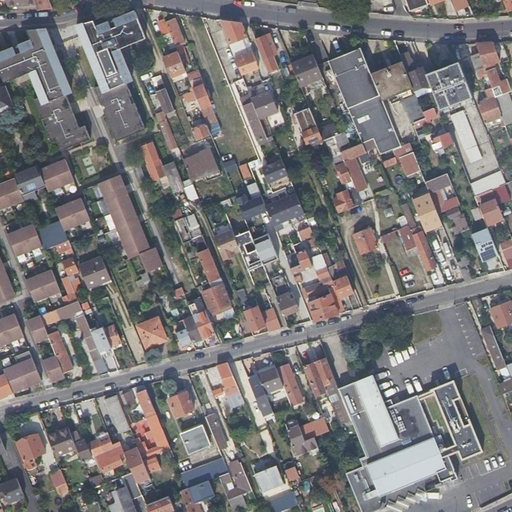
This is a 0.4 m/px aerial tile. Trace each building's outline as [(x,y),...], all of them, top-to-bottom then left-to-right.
[(35,0),(36,3),(38,8),(52,7),(49,0),(35,0)] [(405,0),(407,3),(410,10),(427,2),(426,0),(405,0)] [(467,0),(453,0),(456,9),(469,4),(467,0)] [(511,0),(502,0),(507,10),(511,8),(511,0)] [(77,23),(76,23),(101,85),(94,87),(116,141),(145,129),(127,84),(133,81),(121,49),(147,40),(136,12),(115,20),(117,27),(112,30),(109,23),(96,27),(94,21),(77,23)] [(175,16),(166,20),(170,31),(176,45),(178,50),(184,64),(190,62),(182,42),(185,41),(175,16)] [(241,21),(219,18),(229,42),(247,35),(241,21)] [(14,47),(0,52),(0,70),(4,82),(30,72),(40,96),(34,99),(49,138),(55,135),(61,150),(90,138),(85,124),(78,127),(65,94),(71,91),(45,28),(28,29),(33,40),(20,45),(22,51),(17,53),(14,47)] [(176,45),(170,31),(163,34),(168,48),(176,45)] [(268,33),(255,38),(262,58),(266,67),(268,72),(277,69),(271,54),(276,52),(268,33)] [(247,35),(229,42),(232,50),(245,45),(247,51),(252,49),(247,35)] [(403,40),(394,39),(399,54),(407,50),(403,40)] [(493,41),(475,42),(479,52),(484,66),(491,63),(493,62),(500,60),(493,41)] [(506,55),(502,43),(495,46),(499,58),(506,55)] [(245,45),(232,50),(239,67),(257,61),(252,49),(247,51),(245,45)] [(352,50),(367,86),(392,149),(401,145),(382,100),(371,72),(361,47),(352,50)] [(178,50),(164,56),(171,75),(186,69),(184,64),(178,50)] [(361,142),(373,137),(355,91),(367,86),(352,50),(329,60),(361,142)] [(407,50),(399,54),(402,60),(412,85),(418,83),(413,70),(415,69),(407,50)] [(484,66),(479,52),(471,55),(476,71),(478,70),(480,77),(484,75),(485,78),(488,77),(484,66)] [(302,60),(311,82),(322,77),(317,64),(314,55),(302,60)] [(300,87),(311,82),(302,60),(291,65),(297,79),(300,87)] [(412,85),(402,60),(380,69),(393,103),(400,100),(397,94),(413,88),(412,85)] [(437,70),(426,74),(427,76),(439,105),(439,106),(440,108),(440,110),(472,97),(472,96),(471,93),(460,64),(459,61),(451,64),(437,70)] [(488,77),(491,87),(494,94),(495,97),(501,94),(507,92),(511,91),(506,79),(500,81),(495,67),(493,62),(491,63),(484,66),(488,77)] [(202,77),(199,68),(187,73),(190,81),(202,77)] [(380,69),(371,72),(382,100),(388,98),(390,104),(393,103),(380,69)] [(155,87),(165,84),(162,74),(152,78),(155,87)] [(430,90),(426,81),(420,84),(423,93),(430,90)] [(0,85),(0,114),(17,108),(8,83),(0,85)] [(207,123),(211,132),(221,128),(215,112),(203,83),(193,87),(197,97),(207,123)] [(247,89),(250,96),(259,118),(277,110),(269,89),(257,94),(254,86),(247,89)] [(373,137),(376,145),(380,154),(392,149),(367,86),(355,91),(373,137)] [(166,87),(156,91),(164,110),(164,112),(174,108),(166,87)] [(494,94),(491,87),(483,89),(487,99),(477,102),(484,122),(499,117),(500,120),(503,119),(495,97),(494,94)] [(511,121),(511,105),(507,92),(501,94),(495,97),(503,119),(505,124),(511,121)] [(422,111),(415,94),(403,99),(412,122),(414,121),(425,117),(422,111)] [(265,137),(266,136),(262,126),(259,118),(250,96),(247,97),(246,95),(240,97),(257,140),(265,137)] [(433,107),(422,111),(425,117),(414,121),(416,126),(430,121),(429,118),(436,115),(433,107)] [(307,142),(321,137),(316,126),(309,109),(298,113),(296,114),(296,116),(293,117),(296,123),(299,122),(299,123),(302,131),(307,142)] [(464,109),(451,114),(470,162),(483,157),(464,109)] [(155,114),(169,149),(178,146),(164,112),(164,110),(155,114)] [(210,133),(211,132),(207,123),(192,129),(196,139),(210,133)] [(271,134),(267,124),(262,126),(266,136),(271,134)] [(333,135),(340,151),(351,147),(344,131),(333,135)] [(453,143),(449,132),(430,139),(435,150),(438,149),(453,143)] [(273,137),(271,134),(266,136),(265,137),(257,140),(258,143),(273,137)] [(324,139),(333,162),(343,158),(340,151),(333,135),(324,139)] [(343,158),(344,160),(344,161),(356,191),(367,187),(354,156),(366,151),(365,150),(376,145),(373,137),(361,142),(351,147),(340,151),(343,158)] [(146,164),(150,173),(152,179),(166,173),(162,165),(160,159),(158,159),(152,142),(141,146),(148,163),(146,164)] [(401,145),(392,149),(395,157),(395,158),(399,157),(407,175),(412,172),(418,170),(420,169),(409,142),(401,145)] [(207,167),(209,173),(219,169),(211,148),(201,152),(203,158),(207,167)] [(201,152),(192,156),(194,161),(203,158),(201,152)] [(0,166),(10,163),(7,156),(0,158),(0,166)] [(194,161),(192,156),(183,159),(189,172),(197,168),(194,161)] [(395,158),(397,162),(403,176),(407,175),(399,157),(395,158)] [(191,180),(209,173),(207,167),(203,158),(194,161),(197,168),(189,172),(188,172),(191,180)] [(250,167),(262,164),(261,158),(249,161),(250,167)] [(278,178),(288,173),(282,158),(262,166),(268,182),(278,178)] [(45,182),(49,191),(74,181),(65,160),(40,170),(45,182)] [(173,192),(184,187),(174,160),(162,165),(166,173),(173,192)] [(333,198),(338,212),(361,203),(356,191),(344,161),(335,165),(342,183),(344,183),(346,189),(337,193),(338,196),(333,198)] [(13,172),(14,174),(32,167),(38,165),(37,162),(13,172)] [(246,162),(239,165),(244,177),(251,174),(246,162)] [(32,167),(14,174),(15,177),(21,192),(32,187),(33,187),(45,182),(40,170),(38,165),(32,167)] [(505,183),(500,170),(469,182),(470,184),(474,195),(491,188),(503,183),(505,183)] [(447,172),(425,181),(427,186),(430,194),(438,213),(460,204),(456,196),(447,200),(443,202),(437,188),(441,187),(451,183),(447,172)] [(139,254),(147,272),(163,265),(155,247),(150,249),(119,173),(97,182),(128,258),(139,254)] [(290,178),(288,173),(278,178),(280,182),(290,178)] [(0,207),(24,198),(21,192),(15,177),(0,182),(0,207)] [(192,199),(198,197),(193,183),(186,186),(192,199)] [(509,198),(503,183),(491,188),(493,193),(495,198),(497,203),(509,198)] [(32,187),(21,192),(24,198),(25,201),(37,196),(33,187),(32,187)] [(441,187),(437,188),(443,202),(447,200),(441,187)] [(493,193),(491,188),(474,195),(476,200),(493,193)] [(295,192),(265,205),(273,224),(280,221),(280,220),(294,214),(296,215),(304,212),(295,192)] [(413,201),(423,228),(441,221),(438,213),(430,194),(413,201)] [(404,214),(410,229),(415,227),(404,197),(398,199),(404,214)] [(62,224),(64,230),(90,220),(81,198),(55,208),(62,224)] [(503,217),(497,203),(495,198),(480,204),(488,224),(503,217)] [(457,232),(457,233),(469,228),(463,213),(460,215),(457,207),(446,211),(448,218),(453,216),(456,225),(450,227),(453,234),(457,232)] [(175,219),(183,216),(180,208),(172,211),(175,219)] [(280,220),(280,221),(282,226),(298,220),(296,215),(294,214),(280,220)] [(410,229),(404,214),(398,216),(401,226),(398,228),(406,250),(417,246),(415,242),(412,234),(410,229)] [(17,254),(42,244),(38,234),(35,226),(34,223),(8,233),(17,254)] [(377,246),(369,227),(365,229),(362,223),(352,227),(354,233),(353,233),(361,252),(377,246)] [(55,244),(68,239),(64,230),(62,224),(38,234),(42,244),(44,249),(55,244)] [(217,234),(226,230),(224,224),(215,228),(217,234)] [(313,235),(309,225),(298,230),(301,240),(313,235)] [(412,234),(422,230),(420,225),(415,227),(410,229),(412,234)] [(231,228),(213,236),(214,239),(217,245),(222,259),(234,254),(233,252),(232,250),(239,247),(234,236),(231,228)] [(496,249),(488,229),(472,236),(480,255),(489,251),(496,249)] [(234,236),(239,247),(239,250),(247,269),(262,263),(249,230),(234,236)] [(415,242),(417,246),(426,269),(436,265),(429,248),(422,230),(412,234),(415,242)] [(198,232),(191,235),(195,247),(202,244),(204,249),(206,249),(198,232)] [(58,252),(71,247),(71,246),(69,243),(68,239),(55,244),(58,252)] [(499,244),(502,250),(511,245),(511,239),(499,244)] [(209,282),(219,278),(219,277),(208,248),(206,249),(204,249),(202,244),(195,247),(209,282)] [(509,269),(511,267),(511,245),(502,250),(509,269)] [(305,248),(296,252),(300,262),(289,267),(292,273),(311,265),(305,248)] [(330,273),(327,267),(322,254),(321,253),(312,256),(316,269),(320,280),(308,286),(301,288),(305,298),(309,296),(311,301),(308,302),(314,319),(345,311),(339,296),(332,280),(331,277),(330,273)] [(327,267),(331,266),(326,253),(322,254),(327,267)] [(0,255),(0,300),(16,295),(0,255)] [(87,287),(110,277),(105,265),(101,255),(78,265),(87,287)] [(72,257),(62,261),(68,275),(74,291),(79,289),(77,284),(80,283),(78,277),(74,278),(72,273),(78,271),(72,257)] [(457,262),(459,267),(465,264),(469,263),(467,258),(457,262)] [(345,267),(343,260),(336,263),(332,266),(331,266),(327,267),(330,273),(333,272),(345,267)] [(289,285),(296,283),(296,282),(295,282),(293,276),(292,273),(289,267),(287,261),(281,264),(289,285)] [(459,267),(465,280),(471,278),(465,264),(459,267)] [(61,291),(52,269),(27,279),(36,301),(61,291)] [(332,280),(339,296),(353,291),(346,275),(344,272),(338,274),(340,277),(332,280)] [(300,273),(293,276),(295,282),(296,282),(302,279),(300,273)] [(74,291),(68,275),(62,278),(66,288),(68,287),(70,293),(74,291)] [(212,288),(221,284),(219,278),(209,282),(212,288)] [(212,288),(209,282),(199,286),(201,293),(203,292),(212,289),(212,288)] [(220,308),(221,311),(231,307),(230,304),(222,284),(221,284),(212,288),(212,289),(220,308)] [(171,291),(176,301),(186,297),(182,286),(171,291)] [(235,291),(240,304),(248,301),(243,288),(235,291)] [(215,314),(221,311),(220,308),(212,289),(203,292),(211,311),(213,310),(215,314)] [(78,299),(74,291),(70,293),(63,296),(66,304),(78,299)] [(276,297),(283,315),(298,309),(294,299),(291,300),(288,292),(276,297)] [(84,313),(78,299),(66,304),(51,310),(41,315),(44,324),(74,312),(89,349),(97,346),(92,335),(88,323),(84,313)] [(511,307),(510,301),(490,309),(497,328),(511,321),(511,307)] [(202,338),(215,333),(206,310),(198,313),(194,302),(189,304),(193,316),(202,337),(202,338)] [(251,330),(266,324),(258,306),(243,312),(251,330)] [(221,311),(224,319),(234,315),(231,307),(221,311)] [(91,310),(84,313),(88,323),(95,320),(91,310)] [(15,312),(0,317),(0,344),(24,335),(15,312)] [(44,324),(41,315),(28,320),(36,341),(49,336),(48,334),(44,324)] [(167,339),(158,316),(136,325),(146,348),(167,339)] [(183,320),(192,342),(202,337),(193,316),(183,320)] [(182,346),(192,342),(183,320),(183,319),(179,320),(182,328),(176,331),(182,346)] [(104,329),(112,346),(120,342),(113,325),(104,329)] [(497,369),(499,368),(506,366),(505,364),(492,333),(490,327),(489,326),(481,329),(481,331),(485,339),(494,361),(497,369)] [(97,346),(100,353),(109,349),(100,328),(97,329),(98,332),(92,335),(97,346)] [(49,336),(57,354),(64,372),(73,368),(58,330),(48,334),(49,336)] [(498,330),(492,333),(505,364),(511,362),(498,330)] [(93,361),(102,357),(100,353),(97,346),(89,349),(93,361)] [(102,357),(103,360),(112,356),(109,349),(100,353),(102,357)] [(5,370),(6,373),(12,387),(14,392),(42,380),(30,350),(16,355),(19,363),(4,369),(5,370)] [(52,381),(66,376),(64,372),(57,354),(44,360),(52,381)] [(128,368),(136,366),(131,354),(124,357),(128,368)] [(108,373),(117,370),(112,356),(103,360),(104,362),(107,369),(108,373)] [(98,373),(107,369),(104,362),(103,360),(102,357),(93,361),(98,373)] [(326,357),(314,362),(326,391),(328,395),(335,392),(338,399),(331,402),(339,424),(351,420),(338,388),(326,357)] [(314,362),(304,366),(315,395),(326,391),(314,362)] [(228,400),(241,395),(235,380),(234,377),(228,363),(217,366),(216,366),(225,386),(223,387),(228,400)] [(264,370),(257,373),(265,393),(283,386),(277,371),(275,366),(269,368),(269,371),(265,372),(264,370)] [(289,366),(277,371),(283,386),(285,391),(291,406),(303,402),(289,366)] [(503,382),(498,384),(502,393),(511,389),(511,381),(511,378),(510,376),(509,374),(506,366),(499,368),(501,373),(505,380),(503,381),(503,382)] [(0,397),(14,392),(12,387),(6,373),(4,374),(3,371),(0,372),(0,397)] [(334,444),(361,511),(372,511),(383,508),(385,502),(383,502),(382,500),(392,496),(396,498),(401,496),(416,490),(415,486),(422,483),(425,491),(442,484),(441,481),(443,480),(448,478),(450,477),(451,480),(457,477),(449,455),(445,447),(440,434),(434,436),(419,400),(417,395),(400,401),(393,404),(391,398),(384,401),(372,374),(338,388),(351,420),(354,427),(357,435),(346,439),(334,444)] [(417,394),(417,395),(419,400),(434,394),(455,443),(445,447),(449,455),(458,451),(461,459),(483,451),(454,380),(430,389),(430,390),(418,395),(417,394)] [(250,383),(268,426),(275,423),(272,414),(268,416),(266,410),(270,408),(262,389),(259,390),(255,381),(250,383)] [(144,384),(137,387),(138,390),(135,391),(147,418),(152,431),(148,433),(149,436),(151,436),(151,437),(154,436),(157,442),(158,441),(160,445),(147,450),(144,442),(140,443),(137,445),(137,447),(147,472),(160,467),(155,453),(170,447),(166,438),(144,384)] [(131,391),(124,393),(128,405),(135,402),(131,391)] [(168,399),(175,416),(182,413),(183,416),(188,414),(187,411),(194,408),(187,391),(168,399)] [(328,395),(331,402),(338,399),(335,392),(328,395)] [(129,425),(117,396),(105,401),(107,407),(109,406),(112,414),(120,433),(130,429),(129,425)] [(75,405),(78,418),(88,415),(85,403),(75,405)] [(206,417),(219,450),(225,448),(222,441),(224,440),(213,414),(206,417)] [(148,433),(152,431),(147,418),(142,419),(148,433)] [(287,421),(296,443),(304,440),(296,419),(295,419),(293,419),(287,421)] [(296,443),(287,421),(287,422),(286,423),(297,453),(318,445),(314,437),(296,443)] [(182,434),(190,453),(210,445),(202,426),(182,434)] [(69,428),(47,436),(56,456),(77,448),(71,433),(69,428)] [(71,433),(77,448),(82,461),(92,457),(87,445),(85,439),(80,441),(76,431),(71,433)] [(98,439),(89,443),(89,444),(94,456),(97,463),(100,472),(104,470),(107,469),(122,463),(119,454),(124,452),(122,449),(119,441),(112,444),(107,432),(105,432),(104,431),(100,432),(100,435),(97,436),(98,439)] [(38,433),(16,442),(27,468),(29,468),(32,467),(34,466),(36,464),(33,457),(45,452),(38,433)] [(137,482),(149,477),(147,472),(137,447),(124,452),(133,472),(137,482)] [(196,485),(209,479),(219,476),(228,472),(223,459),(190,471),(196,485)] [(228,499),(242,494),(242,493),(252,489),(241,461),(239,462),(238,460),(230,463),(235,478),(239,487),(228,491),(225,483),(232,480),(228,472),(219,476),(228,499)] [(283,464),(285,470),(295,466),(292,460),(283,464)] [(262,492),(283,483),(276,465),(254,474),(262,492)] [(285,470),(289,480),(299,476),(297,473),(295,466),(285,470)] [(59,493),(69,488),(61,468),(50,473),(59,493)] [(187,488),(196,485),(190,471),(182,475),(187,488)] [(133,472),(123,476),(126,486),(132,500),(142,495),(137,482),(133,472)] [(93,488),(105,483),(102,475),(90,479),(93,488)] [(0,485),(0,498),(5,497),(8,503),(24,496),(17,478),(0,485)] [(214,493),(209,479),(196,485),(187,488),(180,491),(181,493),(188,511),(201,511),(196,498),(205,494),(206,496),(214,493)] [(385,502),(383,508),(425,491),(422,483),(415,486),(416,490),(401,496),(396,498),(392,496),(382,500),(383,502),(385,502)] [(132,500),(126,486),(116,490),(119,496),(116,502),(113,503),(109,505),(112,511),(118,511),(134,506),(132,500)] [(294,491),(267,502),(271,511),(278,511),(299,504),(294,491)] [(228,499),(233,511),(235,511),(247,507),(242,494),(228,499)] [(146,504),(148,511),(165,511),(174,508),(169,495),(158,499),(146,504)]
